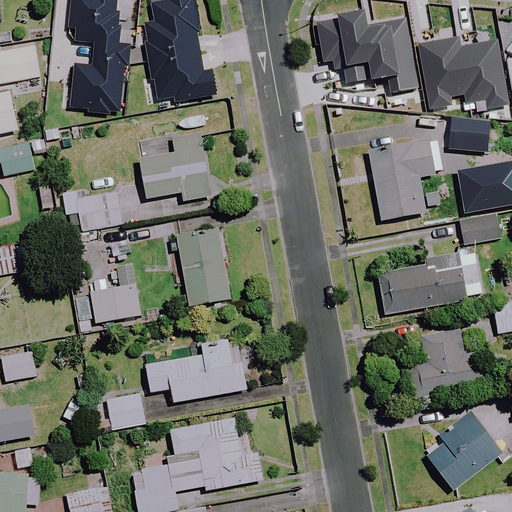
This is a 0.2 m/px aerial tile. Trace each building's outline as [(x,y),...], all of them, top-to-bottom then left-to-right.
[(94,54),(131,58),(129,75),(141,77),(172,80),(179,17),(151,14),(150,20),(99,14),(94,54)] [(449,74),(439,34),(361,55),(372,96),(399,89),(400,93),(432,85),(431,79),(449,74)] [(36,47),(0,53),(0,85),(41,78),(36,47)] [(493,84),(481,52),(459,61),(471,92),(493,84)] [(120,71),(79,81),(89,125),(130,115),(120,71)] [(0,95),(0,136),(18,134),(10,94),(0,95)] [(441,167),(465,168),(466,156),(489,158),(490,146),(504,147),(505,123),(437,119),(435,143),(370,155),(383,223),(425,215),(419,180),(443,176),(441,167)] [(216,195),(203,128),(165,135),(169,155),(138,161),(146,202),(182,195),(184,202),(216,195)] [(32,161),(28,141),(0,146),(0,166),(3,166),(5,178),(41,170),(39,159),(32,161)] [(50,188),(39,189),(41,211),(53,210),(50,188)] [(80,236),(86,235),(122,229),(117,194),(88,198),(87,192),(55,196),(61,238),(64,238),(80,236)] [(501,239),(495,216),(458,226),(464,249),(501,239)] [(192,308),(231,301),(224,267),(227,267),(220,229),(178,237),(192,308)] [(38,245),(15,248),(0,250),(0,277),(19,274),(17,262),(40,259),(38,245)] [(483,300),(474,254),(423,263),(424,268),(378,276),(385,317),(483,300)] [(90,295),(95,325),(98,325),(100,334),(119,331),(118,321),(140,317),(135,287),(90,295)] [(511,333),(511,304),(492,309),(500,337),(511,333)] [(464,356),(460,330),(423,336),(427,365),(409,368),(414,399),(485,389),(480,353),(464,356)] [(247,392),(236,335),(201,341),(204,357),(145,368),(150,394),(171,391),(173,405),(247,392)] [(35,378),(31,354),(1,360),(5,383),(35,378)] [(146,426),(140,396),(106,403),(113,433),(146,426)] [(0,443),(35,438),(29,408),(0,412),(0,443)] [(501,457),(471,415),(439,438),(444,444),(426,457),(453,493),(501,457)] [(176,465),(153,469),(141,471),(144,489),(133,491),(137,511),(170,511),(178,511),(175,494),(205,488),(206,493),(263,482),(257,455),(240,459),(233,421),(170,433),(176,465)] [(33,450),(12,454),(15,470),(36,467),(33,450)] [(42,507),(45,479),(0,475),(0,511),(26,511),(27,506),(42,507)] [(67,494),(70,511),(113,511),(108,486),(67,494)]
